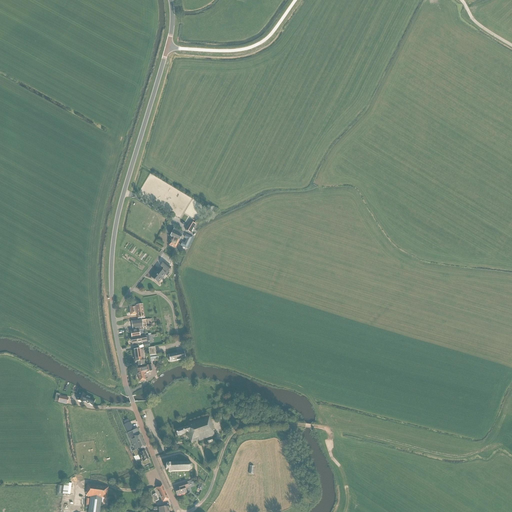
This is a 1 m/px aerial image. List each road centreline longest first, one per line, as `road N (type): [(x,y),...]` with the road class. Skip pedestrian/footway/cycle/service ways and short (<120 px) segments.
road 1 (tertiary): [(112,310),(118,211),(167,47)]
road 2 (track): [(326,427),(464,456),(484,446),(511,397)]
road 3 (tertiary): [(178,511),(126,385),(112,310)]
road 4 (unclassified): [(167,47),(249,48),(271,34),(295,0)]
road 5 (track): [(237,430),(326,427),(339,466)]
